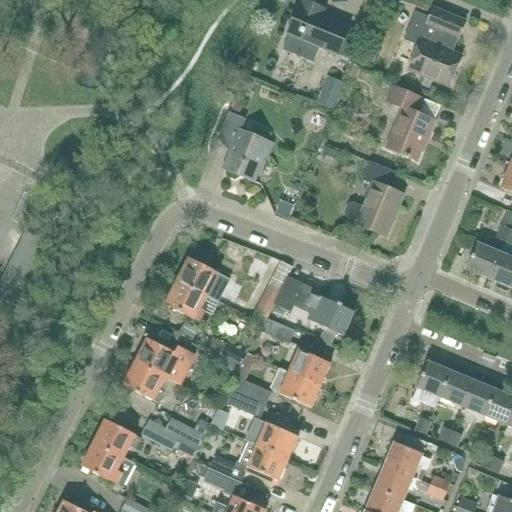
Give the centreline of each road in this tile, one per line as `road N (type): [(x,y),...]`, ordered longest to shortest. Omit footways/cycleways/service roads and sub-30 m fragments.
road 1 (residential): [(410,295),(180,202),(10,511)]
road 2 (residential): [(511,64),(420,273)]
road 3 (residential): [(395,330),(319,511)]
road 4 (residential): [(511,375),(395,330)]
